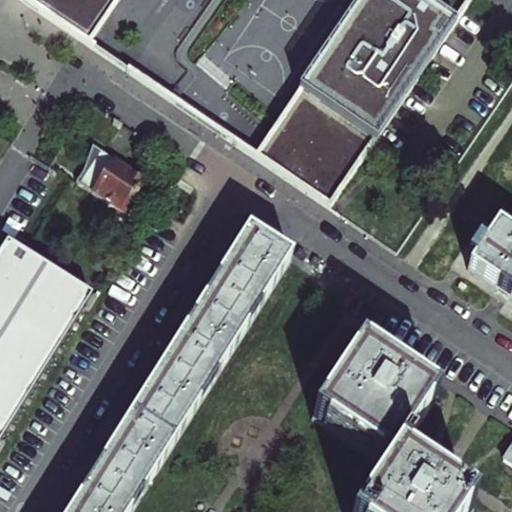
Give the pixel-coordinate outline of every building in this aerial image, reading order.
[(14,0),(85,48),(116,0),(14,0)] [(471,0),(360,0),(255,159),(301,189),(333,210),(471,0)] [(82,178),(74,187),(95,200),(112,163),(102,157),(91,150),(82,178)] [(148,185),(112,163),(95,200),(124,219),(135,203),(148,185)] [(481,238),(466,260),(472,264),(467,271),(501,294),(511,300),(511,238),(496,228),(487,241),(481,238)] [(133,511),(290,262),(248,234),(219,280),(189,328),(154,383),(117,443),(76,507),(73,511),(133,511)] [(0,449),(4,443),(0,441),(89,296),(4,243),(0,249),(0,449)] [(359,349),(311,421),(389,472),(402,452),(437,400),(406,380),(413,369),(404,363),(397,358),(390,369),(359,349)] [(288,356),(271,379),(269,377),(257,392),(275,405),(304,368),(288,356)] [(511,447),(503,462),(511,467),(511,447)] [(402,452),(389,472),(362,511),(472,511),(441,491),(450,477),(443,473),(437,469),(428,482),(405,467),(411,458),(402,452)] [(287,508),(292,511),(323,511),(330,500),(301,483),(287,508)]
